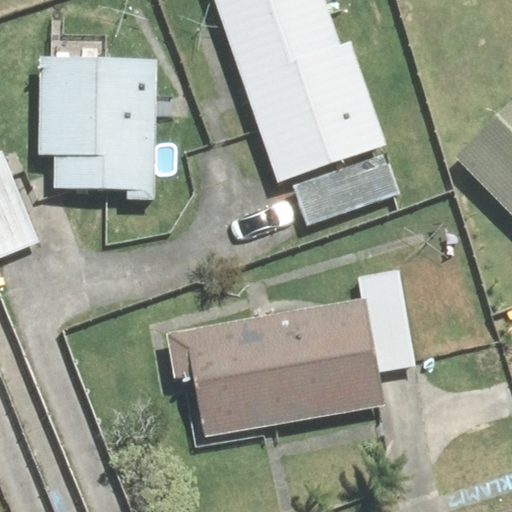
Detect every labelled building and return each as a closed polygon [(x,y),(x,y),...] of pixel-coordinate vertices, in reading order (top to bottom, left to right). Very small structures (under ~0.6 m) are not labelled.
[(320,0),(210,0),(275,188),(385,151),(349,47),(338,50),(320,0)] [(155,66),(37,63),(34,163),(52,163),(51,196),(151,199),(155,66)] [(511,107),(453,165),(511,225),(511,107)] [(5,157),(0,159),(0,263),(39,250),(5,157)] [(364,306),(165,339),(173,387),(186,385),(196,444),(382,413),(364,306)]
